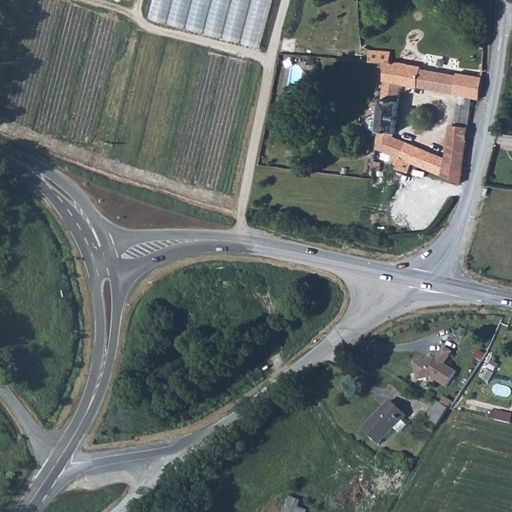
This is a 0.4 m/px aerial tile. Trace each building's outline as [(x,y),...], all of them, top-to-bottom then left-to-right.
[(261,50),(274,0),(150,0),(146,20),(261,50)] [(472,98),(479,99),(482,77),(457,73),(457,75),(421,69),(421,66),(390,62),(391,52),(370,50),(369,60),(369,62),(385,63),(381,99),(379,117),(377,136),(376,148),(392,155),(390,161),(398,164),(396,168),(407,173),(411,163),(461,183),(467,139),(449,137),(446,159),(394,137),(394,133),(395,133),(400,91),(401,84),(404,84),(459,95),(455,121),(469,123),(472,98)] [(373,135),(377,136),(379,117),(373,116),(369,119),(368,125),(371,129),(374,129),(373,135)] [(451,125),(449,137),(467,139),(468,127),(451,125)] [(453,352),(445,346),(437,359),(435,357),(432,358),(432,360),(429,361),(427,359),(414,362),(418,380),(432,377),(447,387),(457,371),(445,364),(453,352)] [(402,420),(407,415),(391,400),(363,428),(379,444),(394,428),(402,420)] [(439,425),(450,408),(439,401),(428,418),(439,425)] [(511,415),(498,412),(496,419),(511,423),(511,417),(511,415)] [(400,433),(408,425),(402,420),(394,428),(400,433)] [(398,495),(410,473),(399,467),(390,483),(393,485),(390,491),(398,495)] [(303,511),(297,509),(301,501),(290,496),(288,502),(284,511),(283,511),(303,511)]
